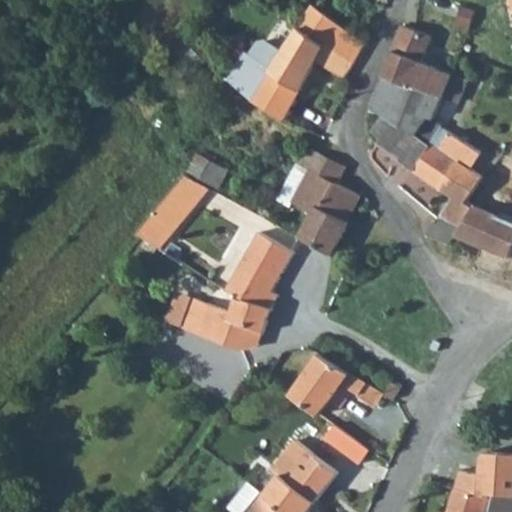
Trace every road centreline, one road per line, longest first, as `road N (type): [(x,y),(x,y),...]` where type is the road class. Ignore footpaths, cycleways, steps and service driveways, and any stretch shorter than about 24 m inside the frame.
road 1 (residential): [(482,322),(354,153),(348,125),(394,0)]
road 2 (residential): [(390,511),(482,322)]
